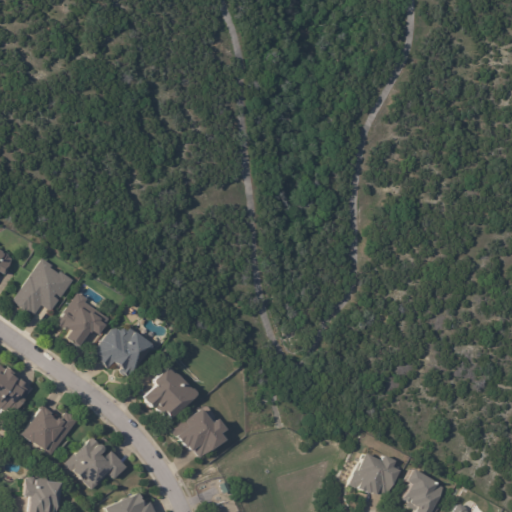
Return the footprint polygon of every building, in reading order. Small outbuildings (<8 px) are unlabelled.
[(0,251),(1,252),(1,254),(3,255),(4,254),(6,256),(7,259),(10,261),(2,275),(0,273),(0,251)] [(47,309),(40,305),(34,315),(28,311),(28,312),(24,309),(24,310),(17,305),(17,304),(12,300),(41,258),(51,265),(50,267),(58,273),(60,271),(72,280),(60,297),(55,293),(53,296),(59,300),(50,312),(47,309)] [(97,334),(95,333),(95,334),(91,331),(92,331),(91,330),(89,333),(87,332),(77,347),(65,338),(69,331),(66,329),(64,331),(60,328),(59,329),(53,325),(61,315),(63,312),(62,311),(75,294),(77,295),(78,294),(85,300),(83,303),(106,321),(97,334)] [(135,366),(126,378),(118,372),(120,370),(112,363),(106,369),(90,356),(110,330),(115,329),(118,332),(120,330),(126,332),(128,329),(135,331),(150,343),(150,346),(135,366)] [(15,376),(21,380),(21,381),(31,388),(23,400),(25,401),(15,415),(8,409),(5,413),(0,410),(0,367),(4,370),(6,367),(13,372),(12,374),(15,376)] [(194,395),(169,419),(164,414),(161,416),(156,410),(155,411),(151,407),(150,408),(141,398),(154,385),(152,383),(153,380),(166,367),(172,373),(173,373),(177,375),(189,388),(190,388),(194,392),(194,395)] [(225,439),(210,450),(210,449),(197,459),(191,451),(190,451),(186,446),(185,448),(181,442),(180,443),(176,436),(173,438),(167,430),(175,424),(180,419),(181,421),(189,415),(189,416),(201,407),(212,422),(217,418),(225,428),(220,432),(225,439)] [(63,414),(63,413),(67,415),(67,414),(73,418),(72,419),(75,421),(49,456),(46,456),(45,455),(42,452),(42,450),(32,442),(31,443),(20,435),(40,408),(43,410),(44,408),(50,413),(49,414),(52,416),(51,417),(55,420),(57,417),(59,419),(63,414)] [(98,443),(100,443),(101,444),(103,445),(103,447),(103,450),(99,454),(103,457),(109,451),(119,461),(119,462),(124,467),(112,479),(106,474),(90,490),(71,471),(68,471),(64,467),(64,465),(63,463),(72,454),(73,455),(90,438),(98,443)] [(383,496),(371,490),(370,492),(357,486),(356,487),(349,483),(359,460),(362,462),(366,451),(382,459),(385,453),(396,459),(393,465),(400,468),(393,483),(383,496)] [(431,511),(413,511),(410,510),(411,510),(403,505),(405,501),(399,498),(409,482),(404,479),(412,467),(435,481),(433,483),(441,488),(430,506),(434,508),(431,511)] [(34,479),(35,479),(37,478),(43,479),(45,480),(59,482),(56,506),(54,510),(53,511),(27,511),(29,496),(22,495),(23,478),(24,479),(27,477),(32,477),(33,479),(34,479)] [(218,485),(225,482),(229,490),(222,494),(218,485)] [(140,501),(141,503),(146,501),(150,511),(104,511),(102,508),(137,493),(140,501)]
